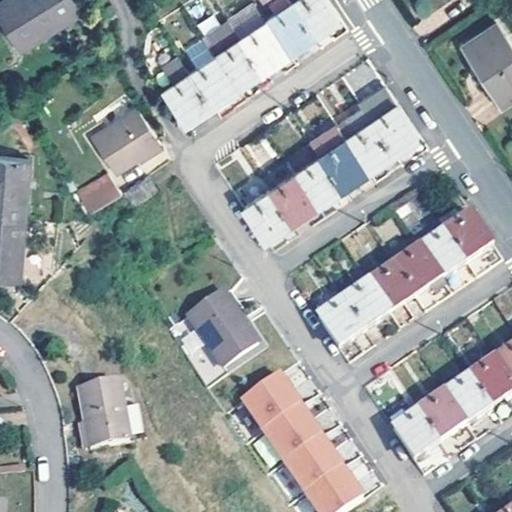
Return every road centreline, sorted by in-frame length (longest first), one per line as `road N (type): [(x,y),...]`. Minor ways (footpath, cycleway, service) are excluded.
road 1 (residential): [(195,167),(203,147),(387,25)]
road 2 (residential): [(266,275),(463,141)]
road 3 (residential): [(341,387),(511,269)]
road 4 (residential): [(0,333),(21,353),(46,411),(55,511)]
road 5 (residential): [(463,141),(387,25)]
road 6 (residential): [(266,275),(341,387)]
road 7 (residential): [(341,387),(416,499)]
road 8 (residential): [(195,167),(197,181),(266,275)]
